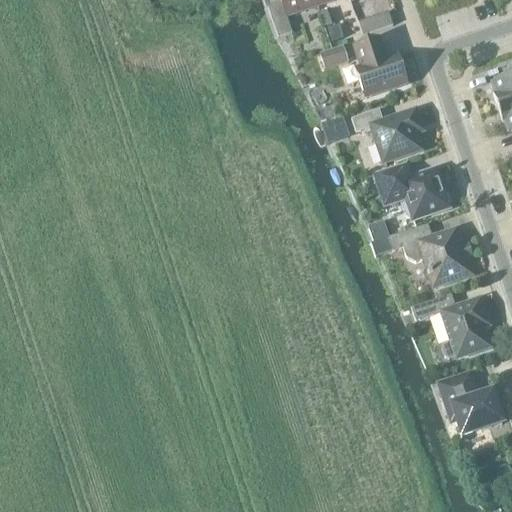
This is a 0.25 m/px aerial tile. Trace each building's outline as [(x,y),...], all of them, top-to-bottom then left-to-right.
[(318,7),(315,0),(279,0),(281,4),(268,9),(278,40),(292,35),(287,18),(318,7)] [(358,24),(363,38),(393,27),(389,14),(358,24)] [(356,71),(366,100),(407,86),(397,57),(387,60),(380,40),(354,49),(361,69),(356,71)] [(342,49),(320,56),(324,69),(337,64),(338,68),(348,65),(342,49)] [(511,77),(491,84),(495,95),(493,96),(498,110),(511,105),(511,62),(507,64),(511,77)] [(511,105),(498,110),(503,124),(505,123),(508,134),(511,132),(511,105)] [(352,121),(356,135),(371,130),(383,165),(421,153),(414,131),(422,128),(416,112),(383,123),(379,112),(352,121)] [(375,178),(385,208),(406,201),(408,206),(404,210),(407,219),(412,220),(413,223),(449,210),(448,208),(451,205),(449,197),(445,196),(436,172),(410,181),(405,168),(375,178)] [(388,240),(393,255),(404,251),(407,260),(416,265),(425,262),(434,290),(472,277),(457,232),(427,242),(423,229),(388,240)] [(452,343),(444,346),(442,350),(446,359),(449,361),(457,359),(458,360),(490,349),(481,323),(487,321),(480,302),(455,310),(450,297),(411,310),(416,324),(443,315),(452,343)] [(458,423),(463,439),(503,425),(493,395),(477,400),(470,377),(439,388),(452,425),(458,423)]
